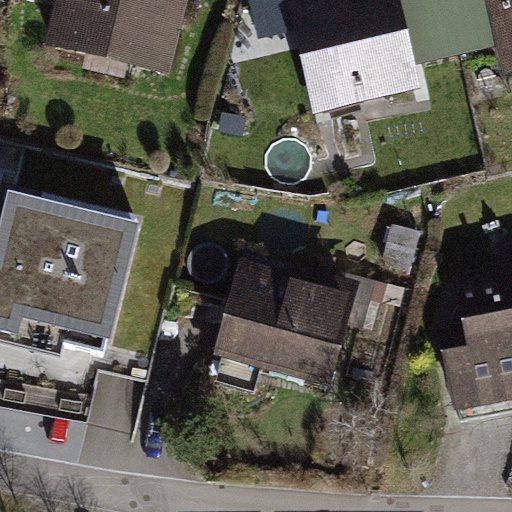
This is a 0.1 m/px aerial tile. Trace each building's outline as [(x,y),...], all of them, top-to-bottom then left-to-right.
[(187,0),(51,0),(39,48),(166,82),(187,0)] [(395,0),(320,0),(286,8),(311,121),(418,97),(412,70),(395,0)] [(483,0),(395,0),(412,70),(495,52),(483,0)] [(511,0),(483,0),(495,52),(501,80),(511,77),(511,0)] [(116,241),(1,214),(0,217),(0,327),(90,349),(116,241)] [(466,328),(432,335),(448,415),(511,402),(511,240),(507,241),(511,266),(511,275),(458,286),(466,328)] [(239,256),(212,359),(330,390),(357,287),(239,256)]
